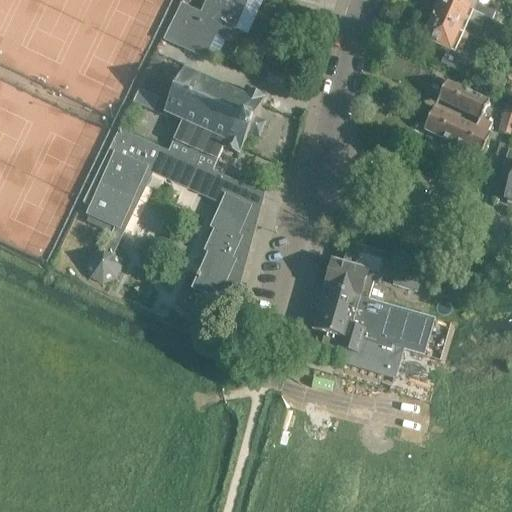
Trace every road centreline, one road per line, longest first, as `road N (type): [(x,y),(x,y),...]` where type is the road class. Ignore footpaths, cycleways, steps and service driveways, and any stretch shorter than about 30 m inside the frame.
road 1 (residential): [(322,162),(511,235)]
road 2 (residential): [(277,331),(322,162)]
road 3 (residential): [(322,162),(367,0)]
road 4 (track): [(113,412),(261,389)]
